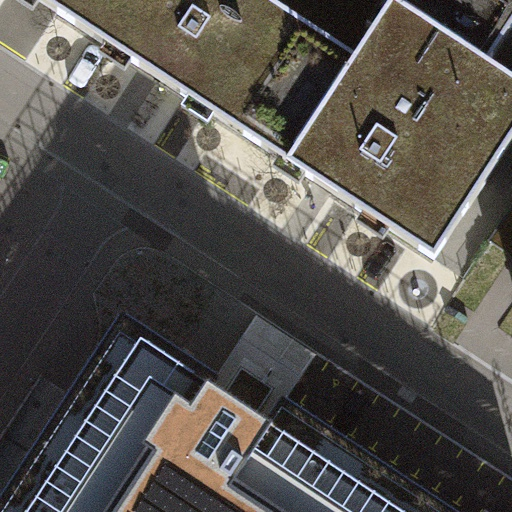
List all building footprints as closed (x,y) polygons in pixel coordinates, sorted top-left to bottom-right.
[(37,0),(67,19),(79,0),(37,0)] [(304,83),(330,42),(266,0),(79,0),(67,19),(160,80),(255,142),(297,78),(304,83)] [(297,78),(255,142),(314,180),(435,260),(511,143),(511,78),(489,64),(511,31),(463,0),(394,0),(356,59),(330,42),(304,83),(297,78)] [(511,0),(463,0),(511,31),(511,29),(511,0)] [(511,207),(491,240),(511,253),(511,207)] [(220,379),(123,316),(0,503),(0,511),(453,511),(283,400),(267,423),(260,418),(240,406),(221,393),(214,388),(220,379)] [(221,393),(260,418),(283,382),(245,357),(221,393)]
